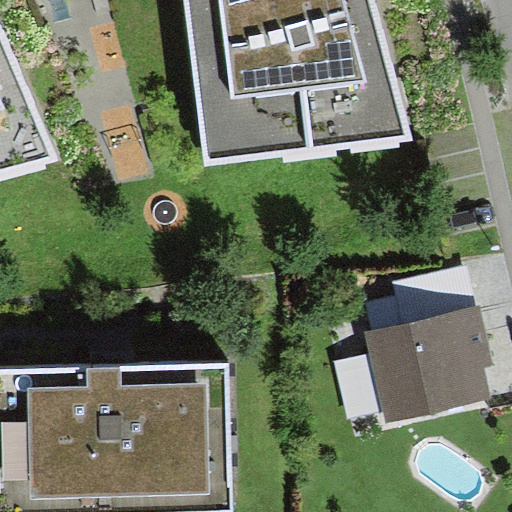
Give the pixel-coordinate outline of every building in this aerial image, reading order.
[(174,0),(190,169),(396,144),(356,0),(174,0)] [(0,174),(44,163),(0,60),(0,174)] [(465,272),(394,286),(397,301),(371,306),(375,328),(472,310),(465,272)] [(469,320),(367,341),(386,435),(489,414),(469,320)] [(120,511),(236,509),(232,364),(113,367),(0,369),(0,429),(2,511),(120,511)]
